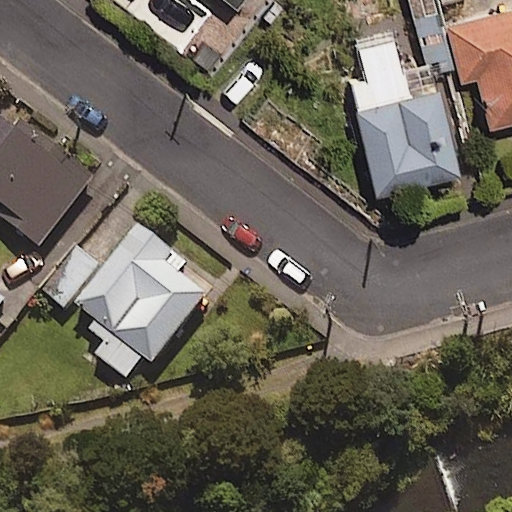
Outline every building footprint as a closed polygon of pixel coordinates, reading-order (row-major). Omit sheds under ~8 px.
[(215,27),(179,0),(166,0),(157,11),(202,45),(215,27)] [(437,0),(409,0),(414,17),(440,11),(437,0)] [(501,114),(511,111),(511,0),(489,0),(457,8),(470,65),(488,61),(501,114)] [(386,184),(482,164),(456,45),(361,65),(386,184)] [(0,201),(60,244),(108,178),(0,100),(0,201)] [(102,299),(178,356),(240,274),(164,217),(102,299)]
